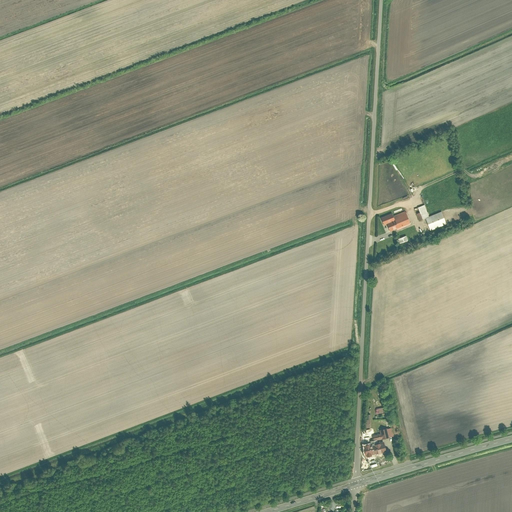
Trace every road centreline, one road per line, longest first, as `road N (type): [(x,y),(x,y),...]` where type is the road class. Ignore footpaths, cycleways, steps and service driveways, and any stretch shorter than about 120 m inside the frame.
road 1 (unclassified): [(382,0),(354,485)]
road 2 (tertiary): [(511,439),(354,485)]
